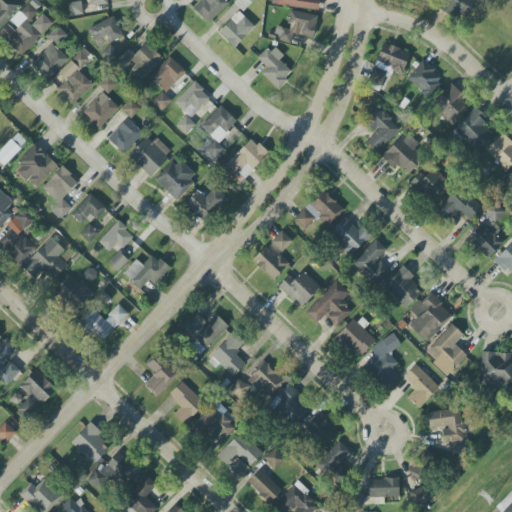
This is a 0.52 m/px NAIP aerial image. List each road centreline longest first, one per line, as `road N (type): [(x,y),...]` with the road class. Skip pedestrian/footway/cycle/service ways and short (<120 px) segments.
road 1 (residential): [(0,70),(375,421)]
road 2 (residential): [(485,299),(322,146),(255,102),(166,16)]
road 3 (residential): [(0,287),(236,511)]
road 4 (residential): [(211,263),(287,196),(322,146),(350,83),(368,0)]
road 5 (residential): [(0,487),(211,263)]
road 6 (residential): [(345,0),(331,67),(304,132),(211,263)]
road 7 (residential): [(345,7),(438,38),(511,105)]
